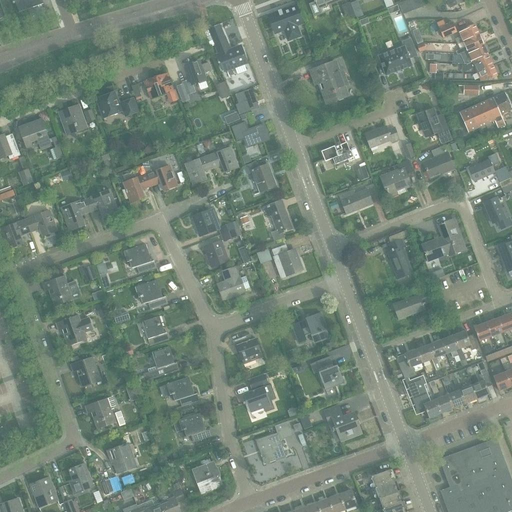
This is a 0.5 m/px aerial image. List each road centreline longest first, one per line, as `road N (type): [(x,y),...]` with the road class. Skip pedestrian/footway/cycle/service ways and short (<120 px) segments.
road 1 (residential): [(0,478),(67,445),(73,433),(20,283),(25,271),(156,222),(210,327)]
road 2 (tertiary): [(332,248),(241,0)]
road 3 (residential): [(498,301),(458,199),(332,248)]
road 4 (residential): [(247,500),(210,327)]
road 5 (residential): [(247,500),(403,442)]
road 6 (residential): [(210,327),(343,277)]
road 7 (residential): [(370,353),(498,301)]
road 8 (tertiary): [(72,35),(196,0)]
